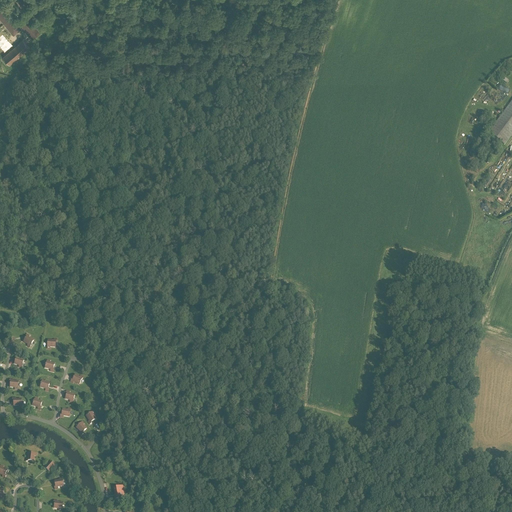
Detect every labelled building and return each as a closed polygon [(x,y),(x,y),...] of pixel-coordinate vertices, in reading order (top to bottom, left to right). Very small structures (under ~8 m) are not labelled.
[(0,19),(13,36),(23,28),(32,39),(40,33),(30,22),(42,12),(43,12),(50,6),(59,17),(66,10),(58,0),(41,0),(15,22),(1,5),(0,5),(0,19)] [(29,47),(23,40),(3,58),(9,64),(29,47)] [(511,134),(511,100),(488,133),(504,145),(511,134)] [(34,341),(29,338),(29,336),(27,335),(25,337),(26,338),(24,342),(28,345),(27,347),(29,348),(34,341)] [(55,342),(57,342),(57,340),(54,340),(54,341),(48,341),(47,349),(50,349),(50,347),(55,348),(55,342)] [(24,361),(18,359),(19,357),(16,356),(15,359),(16,359),(14,364),(19,366),(19,368),(21,369),(24,361)] [(54,364),(49,363),(50,361),(47,361),(45,368),(51,370),(50,372),(53,372),(54,370),(53,370),(54,364)] [(83,378),(81,376),(80,378),(75,375),(73,380),(72,380),(70,382),(73,384),(74,382),(79,385),(83,378)] [(18,382),(13,382),(13,380),(10,380),(9,382),(10,382),(10,388),(15,388),(15,390),(18,390),(18,382)] [(49,384),(45,382),(45,381),(42,380),(40,388),(46,389),(45,391),(48,392),(49,390),(48,389),(49,384)] [(75,395),(69,394),(69,392),(66,391),(66,394),(67,394),(65,400),(70,401),(70,403),(72,403),(75,395)] [(21,400),(15,400),(15,398),(12,398),(12,401),(13,401),(14,406),(19,406),(19,408),(21,408),(21,400)] [(42,402),(37,401),(38,399),(35,398),(32,406),(38,408),(37,409),(40,411),(41,408),(40,408),(42,402)] [(71,409),(68,409),(68,411),(63,410),(62,415),(60,415),(60,418),(63,418),(63,416),(69,417),(71,409)] [(93,415),(95,414),(93,412),(86,416),(89,421),(88,422),(89,425),(92,424),(91,423),(96,420),(93,415)] [(83,426),(84,424),(82,422),(76,428),(80,432),(79,434),(82,436),(83,434),(82,433),(86,429),(83,426)] [(34,457),(36,457),(36,454),(28,453),(27,459),(26,459),(25,462),(28,462),(28,461),(34,462),(34,457)] [(56,468),(49,462),(46,466),(44,465),(42,468),(44,469),(45,468),(49,472),(52,468),(54,470),(56,468)] [(62,478),(59,479),(59,481),(54,481),(55,487),(54,487),(55,490),(58,489),(57,488),(63,487),(62,478)] [(123,488),(115,489),(117,500),(127,498),(126,493),(124,493),(123,488)] [(63,503),(57,503),(57,501),(54,500),(54,503),(55,503),(54,509),(59,509),(59,511),(61,511),(63,503)]
